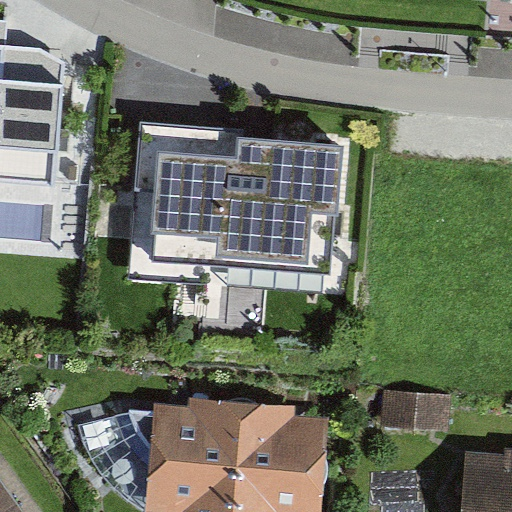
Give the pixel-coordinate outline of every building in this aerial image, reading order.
[(511,0),(389,0),(511,9),(511,0)] [(12,27),(0,25),(0,186),(64,192),(74,74),(8,68),(12,27)] [(346,152),(339,152),(240,146),(239,165),(159,161),(153,269),(332,279),(335,223),(342,223),(346,152)] [(383,429),(450,434),(453,399),(386,393),(383,429)] [(298,403),(196,395),(195,412),(154,409),(146,511),(157,511),(325,511),(332,422),(297,419),(298,403)] [(511,511),(511,454),(472,451),(467,511),(511,511)] [(0,511),(23,511),(0,476),(0,511)]
